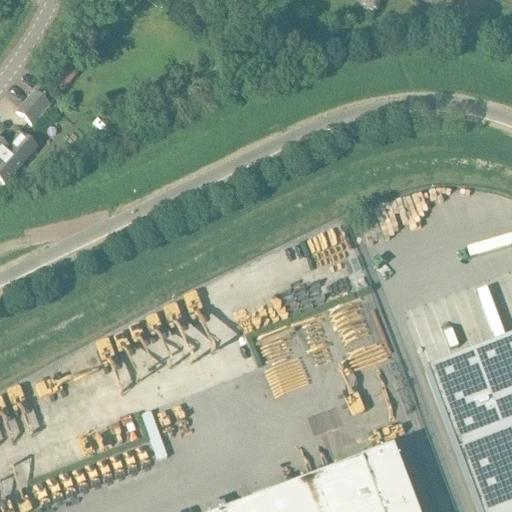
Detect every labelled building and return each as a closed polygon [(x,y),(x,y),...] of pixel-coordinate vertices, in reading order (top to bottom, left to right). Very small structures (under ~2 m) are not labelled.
[(366,0),(364,11),(375,14),(378,3),(367,0),(366,0)] [(31,129),(50,108),(34,93),(15,115),(31,129)] [(0,185),(3,188),(35,151),(18,136),(5,151),(0,146),(0,185)] [(511,511),(511,340),(425,374),(477,511),(511,511)] [(410,511),(389,455),(238,511),(410,511)]
